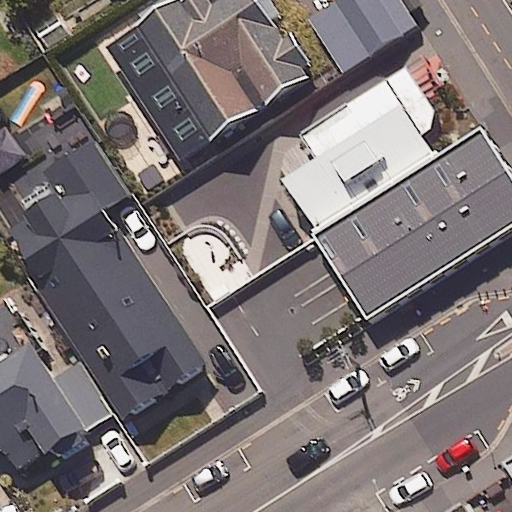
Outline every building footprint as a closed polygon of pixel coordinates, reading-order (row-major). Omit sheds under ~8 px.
[(180,0),(108,46),(183,163),(317,77),(311,68),(314,65),(293,33),(286,38),(261,0),(180,0)] [(402,0),(340,0),(311,20),(345,72),(418,24),(402,0)] [(288,179),(319,230),(439,155),(425,136),(434,129),(438,111),(409,67),(303,133),(320,159),(288,179)] [(511,169),(485,127),(439,155),(319,230),(316,233),(371,320),(511,231),(511,169)] [(84,362),(116,411),(123,420),(207,363),(105,211),(132,193),(96,141),(48,173),(62,194),(4,232),(89,358),(84,362)] [(116,411),(84,362),(60,378),(35,341),(5,361),(0,353),(0,447),(19,476),(116,411)]
